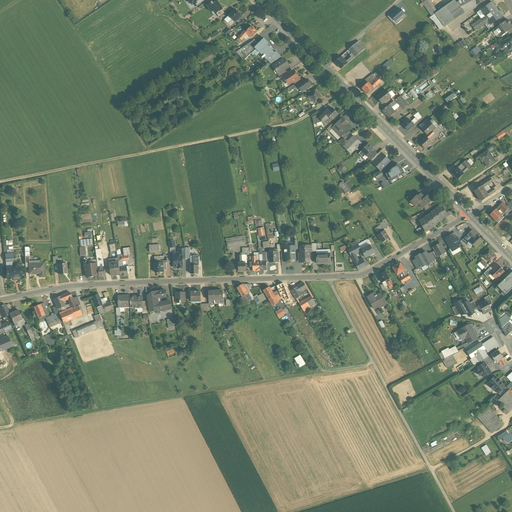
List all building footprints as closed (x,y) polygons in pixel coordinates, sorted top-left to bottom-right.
[(437,12),(428,0),(427,0),(422,3),(424,6),(430,14),(432,16),(435,14),(437,12)] [(457,3),(455,0),(454,0),(437,12),(435,14),(439,20),(443,27),(463,13),(457,3)] [(474,0),(461,0),(457,3),(463,13),(477,5),(474,0)] [(217,1),(213,4),(212,2),(207,6),(211,12),(214,10),(216,13),(222,10),(223,9),(217,1)] [(489,5),(480,11),(483,15),(484,15),(485,16),(481,19),(485,25),(488,22),(490,25),(492,23),(493,24),(495,22),(504,16),(500,11),(499,12),(493,4),(490,6),(489,5)] [(394,20),(396,22),(401,18),(404,14),(400,9),(395,13),(391,17),(394,20)] [(242,17),(235,10),(229,16),(232,19),(236,23),(242,17)] [(481,19),(471,26),(475,31),(485,25),(481,19)] [(498,27),(495,29),(496,30),(496,31),(499,34),(501,36),(507,32),(511,28),(511,27),(510,25),(510,24),(510,23),(510,21),(508,21),(507,21),(498,27)] [(497,24),(490,29),(487,31),(490,35),(496,30),(495,29),(498,27),(497,24)] [(257,32),(251,26),(245,32),(245,31),(239,38),(241,40),(241,41),(248,34),(252,38),(257,32)] [(271,47),(263,39),(257,45),(254,48),(256,49),(263,57),(262,58),(262,59),(264,58),(266,60),(270,56),(270,57),(274,53),(269,48),(271,47)] [(511,39),(500,45),(502,49),(507,47),(509,51),(511,49),(511,46),(511,45),(511,44),(511,39)] [(464,40),(456,46),(459,50),(467,45),(464,40)] [(253,41),(236,53),(243,61),(256,49),(254,48),(257,45),(253,41)] [(363,47),(358,42),(355,45),(361,53),(365,49),(363,47)] [(355,45),(349,50),(352,53),(355,57),(361,53),(355,45)] [(474,48),(470,51),(478,60),(482,57),(474,48)] [(210,51),(197,60),(202,67),(215,58),(210,51)] [(274,53),(270,57),(275,62),(281,58),(276,52),(274,53)] [(270,57),(270,56),(266,60),(271,64),(275,62),(270,57)] [(346,62),(341,57),(334,63),(341,70),(348,64),(346,62)] [(273,67),(278,74),(283,70),(289,67),(284,60),(273,67)] [(389,61),(382,66),(385,70),(391,64),(389,61)] [(425,77),(427,80),(440,71),(438,68),(425,77)] [(289,74),(288,74),(289,75),(284,78),(286,81),(286,82),(287,82),(288,84),(291,82),(291,83),(293,82),(299,78),(296,74),(295,75),(293,71),(289,74)] [(375,80),(370,76),(365,80),(368,83),(370,86),(375,81),(375,80)] [(307,80),(298,86),(302,92),(311,86),(307,80)] [(378,84),(375,81),(370,86),(374,89),(378,84)] [(370,86),(368,83),(362,89),(368,95),(374,89),(370,86)] [(295,84),(288,89),(290,92),(297,87),(295,84)] [(395,95),(389,89),(386,91),(391,97),(390,98),(391,98),(395,95)] [(386,91),(385,90),(377,97),(382,104),(390,98),(391,97),(386,91)] [(409,92),(415,100),(418,98),(412,90),(409,92)] [(322,98),(315,91),(309,97),(315,104),(322,98)] [(445,100),(447,103),(455,97),(453,94),(445,100)] [(403,100),(398,104),(403,110),(408,106),(404,101),(403,100)] [(390,108),(388,106),(381,111),(389,118),(395,113),(390,108)] [(332,108),(329,111),(328,110),(325,113),(328,116),(329,117),(332,121),(338,114),(332,108)] [(319,118),(319,119),(322,122),(325,119),(328,116),(325,113),(319,118)] [(319,118),(316,115),(313,117),(315,129),(322,122),(319,119),(319,118)] [(346,122),(342,118),(334,126),(332,128),(333,128),(341,137),(350,128),(344,123),(346,122)] [(411,122),(408,119),(402,125),(408,131),(414,125),(411,122)] [(426,126),(422,129),(425,132),(424,133),(426,134),(427,134),(428,135),(432,131),(435,128),(431,123),(429,122),(426,126)] [(435,128),(432,131),(435,134),(438,137),(440,135),(440,134),(443,130),(439,126),(438,126),(436,127),(435,128)] [(428,135),(426,137),(428,140),(435,134),(432,131),(428,135)] [(503,131),(495,136),(498,140),(505,135),(503,131)] [(435,134),(428,140),(432,143),(438,137),(435,134)] [(354,136),(348,142),(346,141),(342,145),(350,154),(361,143),(354,136)] [(426,137),(419,143),(425,149),(432,143),(428,140),(426,137)] [(375,151),(368,144),(358,154),(362,158),(365,155),(368,157),(368,158),(374,151),(375,151)] [(378,154),(375,157),(377,159),(382,154),(384,156),(386,154),(382,150),(378,154)] [(374,151),(368,158),(368,157),(366,159),(370,162),(375,157),(378,154),(374,151)] [(488,151),(478,158),(481,162),(483,161),(488,168),(496,163),(493,159),(493,160),(489,155),(490,155),(488,151)] [(377,159),(373,163),(380,171),(389,161),(384,156),(382,154),(377,159)] [(471,166),(465,161),(462,164),(465,168),(467,170),(471,166)] [(390,180),(391,182),(403,175),(405,174),(402,168),(401,169),(400,167),(399,167),(398,164),(393,167),(394,168),(390,170),(390,171),(388,172),(388,173),(385,174),(389,180),(390,180)] [(461,172),(457,168),(452,174),(457,180),(463,174),(461,172)] [(500,184),(495,175),(490,178),(492,182),(495,187),(500,184)] [(490,178),(480,185),(481,187),(481,186),(483,188),(492,182),(490,178)] [(345,194),(354,189),(349,181),(344,184),(347,188),(343,191),(345,194)] [(483,188),(481,186),(481,187),(473,192),(480,202),(488,197),(486,193),(483,188)] [(493,189),(486,193),(488,197),(495,192),(493,189)] [(420,194),(417,197),(416,196),(416,197),(411,202),(416,207),(419,204),(425,198),(420,194)] [(425,198),(419,204),(423,208),(426,205),(427,206),(429,204),(433,200),(428,195),(425,198)] [(509,209),(502,203),(498,207),(501,209),(500,210),(506,216),(510,212),(508,209),(509,209)] [(442,206),(436,210),(431,214),(431,215),(436,224),(442,220),(442,219),(448,216),(445,211),(442,206)] [(498,212),(496,210),(490,215),(496,221),(502,216),(498,212)] [(431,215),(425,218),(425,219),(419,222),(422,227),(425,232),(432,229),(431,228),(437,224),(436,224),(431,215)] [(415,216),(409,219),(412,224),(418,221),(415,216)] [(389,226),(385,219),(382,221),(383,222),(380,224),(383,229),(383,230),(383,229),(389,226)] [(384,231),(377,235),(382,243),(386,240),(385,238),(388,237),(384,231)] [(475,234),(471,238),(472,239),(469,241),(469,242),(475,248),(483,241),(475,234)] [(454,238),(452,235),(446,239),(448,244),(448,245),(449,247),(450,247),(451,249),(454,248),(455,250),(460,247),(459,246),(454,238)] [(244,236),(226,240),(228,248),(246,245),(244,236)] [(371,245),(368,240),(358,245),(361,250),(370,245),(371,245)] [(358,244),(347,250),(351,256),(355,254),(361,251),(358,245),(358,244)] [(445,253),(440,244),(433,248),(435,251),(438,256),(445,253)] [(370,245),(361,250),(361,251),(365,258),(370,255),(374,253),(370,245)] [(288,247),(284,247),(284,254),(286,254),(286,259),(295,259),(295,249),(295,247),(293,247),(288,247)] [(308,248),(301,249),(301,254),(301,261),(305,261),(305,263),(310,262),(309,252),(309,248),(308,248)] [(104,268),(101,249),(96,250),(97,260),(98,263),(98,268),(104,268)] [(179,255),(173,255),(173,262),(174,262),(174,267),(178,267),(178,268),(182,268),(182,267),(182,259),(182,252),(184,252),(184,249),(179,249),(179,255)] [(277,250),(269,250),(269,256),(270,262),(270,263),(278,262),(278,252),(277,252),(277,251),(277,250)] [(490,250),(489,250),(483,256),(490,263),(496,257),(492,253),(490,250)] [(427,266),(432,263),(428,255),(426,252),(421,255),(427,265),(427,266)] [(13,253),(5,254),(6,262),(13,261),(13,253)] [(431,253),(428,255),(432,263),(436,261),(431,253)] [(421,268),(427,265),(421,255),(421,254),(415,257),(416,259),(421,268)] [(358,261),(354,263),(358,271),(366,266),(363,259),(358,261)] [(417,270),(421,268),(416,259),(412,262),(417,270)] [(98,268),(98,263),(97,260),(84,262),(86,278),(99,276),(98,268)] [(118,262),(109,264),(111,276),(120,275),(119,268),(118,262)] [(155,263),(154,263),(155,273),(164,272),(163,268),(165,268),(165,263),(160,263),(155,263)] [(400,263),(393,267),(397,275),(402,272),(405,271),(401,265),(400,263)] [(44,264),(29,265),(29,274),(36,274),(36,273),(38,273),(38,274),(39,274),(40,277),(45,277),(44,264)] [(66,264),(57,264),(58,274),(67,273),(66,264)] [(20,265),(15,266),(15,268),(12,269),(13,279),(13,280),(21,279),(20,274),(22,272),(20,271),(20,265)] [(12,266),(6,267),(7,275),(4,275),(4,279),(7,279),(7,280),(13,279),(12,269),(12,266)] [(194,266),(190,266),(191,274),(198,274),(198,266),(194,266)] [(503,271),(498,266),(493,271),(490,273),(491,274),(495,278),(496,279),(498,277),(498,276),(503,271)] [(122,267),(119,268),(120,275),(121,277),(128,276),(127,273),(126,267),(122,267)] [(484,274),(487,278),(489,276),(491,274),(490,273),(493,271),(491,268),(490,268),(484,274)] [(385,271),(378,275),(382,283),(385,281),(389,279),(385,271)] [(405,276),(400,279),(402,283),(405,281),(410,278),(408,274),(405,276)] [(511,287),(504,280),(500,283),(507,290),(511,287)] [(283,283),(277,286),(279,291),(280,294),(281,298),(284,297),(288,295),(283,283)] [(507,290),(500,283),(498,286),(504,293),(507,290)] [(243,285),(237,288),(242,297),(244,296),(248,294),(243,285)] [(481,286),(474,291),(477,295),(484,291),(481,286)] [(270,287),(264,291),(269,299),(275,296),(273,294),(270,287)] [(302,294),(298,287),(291,290),(297,299),(300,297),(303,295),(302,294)] [(165,290),(152,293),(152,295),(147,296),(150,310),(157,309),(157,314),(162,313),(161,311),(171,309),(170,301),(159,303),(158,298),(167,297),(165,290)] [(507,290),(504,293),(502,295),(504,298),(510,293),(507,290)] [(217,291),(209,292),(209,300),(215,300),(217,300),(217,291)] [(185,292),(176,293),(176,297),(177,303),(180,303),(180,304),(181,304),(181,303),(185,303),(186,303),(185,292)] [(196,292),(195,292),(191,292),(191,301),(201,301),(200,292),(196,292)] [(72,299),(69,293),(64,295),(66,300),(66,299),(67,299),(72,309),(76,307),(72,299)] [(263,293),(254,299),(255,301),(257,304),(266,299),(263,293)] [(375,296),(376,296),(374,297),(372,295),(372,294),(368,297),(369,299),(369,300),(375,310),(375,309),(387,302),(381,293),(377,295),(376,295),(375,296)] [(99,295),(93,297),(97,308),(101,306),(103,306),(101,300),(99,296),(99,295)] [(130,296),(118,296),(119,307),(130,306),(130,297),(130,296)] [(275,296),(269,299),(272,305),(278,302),(277,300),(275,296)] [(308,298),(302,302),(303,302),(299,304),(304,311),(306,310),(316,304),(311,296),(308,298)] [(489,296),(484,298),(485,301),(486,301),(489,306),(492,304),(489,296)] [(60,297),(53,299),(58,310),(64,307),(62,301),(60,297)] [(77,297),(72,299),(76,307),(79,306),(81,305),(77,297)] [(142,297),(130,297),(130,306),(131,308),(142,308),(142,297)] [(456,306),(461,314),(461,316),(464,314),(464,315),(467,313),(462,304),(461,301),(455,304),(456,306)] [(462,304),(467,313),(469,317),(472,315),(472,314),(475,313),(474,311),(469,304),(468,301),(462,304)] [(473,301),(469,304),(474,311),(478,309),(473,301)] [(489,306),(486,301),(485,301),(479,305),(484,314),(491,310),(489,306)] [(107,304),(104,305),(106,311),(113,308),(111,303),(107,304)] [(5,305),(0,306),(0,311),(2,317),(3,318),(9,315),(9,314),(5,305)] [(42,311),(40,305),(34,307),(38,318),(44,316),(42,311)] [(60,314),(59,315),(61,319),(63,324),(67,322),(82,315),(79,306),(76,307),(72,309),(71,309),(66,311),(60,314)] [(456,306),(452,309),(457,316),(461,314),(456,306)] [(18,311),(9,314),(11,318),(15,327),(18,326),(16,322),(22,319),(18,311)] [(278,315),(282,321),(289,317),(286,311),(278,315)] [(49,317),(45,319),(46,319),(48,325),(61,319),(59,315),(58,313),(54,315),(49,317)] [(167,320),(169,329),(177,327),(176,318),(167,320)] [(101,320),(94,323),(97,329),(104,326),(101,320)] [(8,322),(1,325),(4,332),(5,332),(11,329),(8,322)] [(511,327),(509,324),(508,324),(507,323),(501,328),(506,336),(511,331),(511,327)] [(32,333),(28,324),(24,326),(30,339),(34,338),(32,333)] [(90,324),(76,330),(79,337),(93,331),(90,324)] [(470,325),(458,331),(461,338),(465,336),(468,343),(477,339),(470,325)] [(4,338),(0,339),(0,349),(1,351),(12,347),(10,341),(7,337),(4,338)] [(492,338),(482,345),(488,353),(497,347),(492,338)] [(485,350),(481,343),(468,352),(467,352),(470,356),(475,353),(476,355),(475,356),(475,357),(477,356),(480,362),(481,361),(485,358),(488,356),(484,350),(485,350)] [(456,347),(449,350),(452,355),(452,354),(458,351),(456,347)] [(177,348),(166,352),(169,359),(180,354),(177,348)] [(497,350),(491,355),(495,362),(496,361),(498,360),(499,361),(503,358),(497,350)] [(452,355),(442,360),(447,368),(457,362),(452,354),(452,355)] [(300,355),(294,358),(300,368),(306,364),(300,355)] [(484,364),(477,368),(479,371),(477,373),(479,376),(481,375),(483,378),(491,373),(486,366),(485,364),(484,364)] [(498,379),(495,376),(488,383),(491,386),(490,386),(493,389),(496,392),(503,386),(503,385),(501,382),(498,379)] [(498,394),(501,398),(498,401),(504,406),(503,407),(505,409),(505,408),(510,413),(511,410),(511,402),(505,394),(510,389),(511,387),(511,381),(511,382),(505,388),(498,394)] [(503,386),(496,392),(498,394),(505,388),(503,386)] [(503,424),(488,407),(483,412),(498,429),(503,424)] [(498,429),(483,412),(477,417),(492,434),(498,429)] [(510,435),(509,434),(507,432),(498,437),(500,440),(504,438),(504,439),(504,441),(506,442),(508,443),(509,442),(511,441),(511,440),(511,438),(511,437),(511,436),(510,435)] [(486,455),(491,453),(487,444),(482,447),(486,455)]
